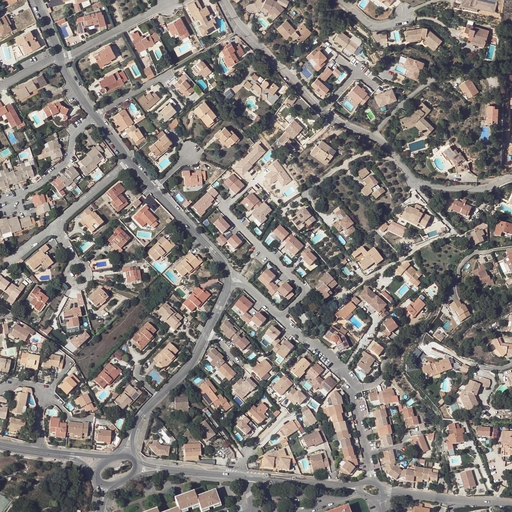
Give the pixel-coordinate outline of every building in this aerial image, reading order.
[(206,7),(202,9),(197,0),(187,6),(195,21),(199,19),(202,25),(198,27),(203,36),(216,29),(214,25),(216,23),(213,19),(208,21),(205,16),(210,14),(206,7)] [(273,0),(266,0),(263,7),(269,10),(271,8),(275,12),(273,14),(271,17),(273,20),(284,9),(277,2),(273,0)] [(479,7),(494,11),(497,3),(484,0),(455,0),(454,3),(456,4),(457,3),(458,3),(463,5),(478,9),(479,7)] [(80,33),(84,32),(83,28),(84,28),(83,25),(94,22),(95,23),(99,23),(100,26),(106,25),(103,15),(102,15),(101,11),(84,16),(85,20),(77,22),(80,33)] [(0,31),(2,35),(11,30),(10,27),(12,26),(6,15),(0,18),(0,31)] [(177,32),(178,35),(181,40),(189,35),(187,31),(180,18),(169,24),(175,34),(177,32)] [(312,33),(305,26),(303,23),(296,30),(286,20),(276,29),(281,34),(284,32),(289,37),(290,36),(294,40),(296,38),(299,41),(305,36),(307,38),(312,33)] [(175,34),(169,24),(167,25),(174,37),(178,35),(177,32),(175,34)] [(460,37),(469,39),(485,44),(489,30),(467,24),(465,30),(463,29),(460,37)] [(423,28),(405,31),(407,41),(421,39),(422,36),(426,37),(425,41),(435,49),(437,48),(439,45),(442,41),(428,29),(423,28)] [(17,46),(23,55),(40,46),(37,41),(36,41),(35,39),(34,39),(33,37),(34,36),(31,31),(15,39),(18,45),(17,46)] [(131,35),(134,40),(140,37),(141,36),(138,31),(131,35)] [(339,32),(334,39),(344,47),(341,51),(349,57),(351,55),(354,57),(359,51),(356,49),(359,44),(350,38),(350,39),(339,32)] [(144,46),(146,49),(155,44),(154,42),(160,39),(156,33),(150,36),(150,35),(143,38),(141,39),(140,37),(134,40),(132,41),(137,50),(144,46)] [(223,56),(225,61),(228,66),(235,62),(234,60),(237,58),(235,53),(234,54),(232,52),(233,51),(234,51),(235,50),(231,43),(228,44),(224,46),(223,47),(227,55),(225,55),(223,56)] [(240,45),(236,47),(240,56),(245,54),(240,45)] [(98,64),(102,62),(104,65),(112,61),(111,59),(115,57),(109,46),(105,48),(105,49),(101,51),(101,52),(94,55),(98,64)] [(318,46),(306,57),(308,60),(311,57),(317,63),(313,67),(317,71),(325,64),(322,61),(326,58),(319,51),(321,49),(318,46)] [(415,61),(408,58),(404,66),(412,69),(409,77),(417,80),(420,72),(421,72),(424,64),(415,60),(415,61)] [(200,62),(192,68),(197,74),(198,74),(200,76),(202,75),(204,77),(206,77),(211,72),(203,62),(202,62),(202,61),(201,61),(200,61),(200,62)] [(142,70),(146,77),(152,73),(149,66),(142,70)] [(327,66),(311,84),(322,95),(328,88),(322,83),(321,82),(330,70),(327,66)] [(412,69),(404,66),(404,68),(409,70),(407,76),(409,77),(412,69)] [(335,68),(332,71),(332,72),(337,76),(340,72),(335,68)] [(330,70),(321,82),(322,83),(332,72),(332,71),(330,70)] [(118,74),(117,71),(98,81),(101,87),(101,88),(100,88),(100,89),(100,90),(100,91),(100,92),(101,93),(102,93),(103,93),(104,93),(105,93),(105,92),(106,92),(118,85),(119,87),(124,84),(123,83),(127,80),(123,72),(118,74)] [(267,99),(269,97),(274,102),(279,96),(274,92),(278,88),(273,83),(268,89),(267,90),(265,89),(266,87),(269,84),(269,83),(268,82),(268,81),(267,81),(266,81),(265,81),(264,81),(261,85),(256,80),(259,77),(255,73),(251,77),(253,79),(250,83),(248,81),(244,84),(248,88),(251,85),(253,87),(256,91),(257,89),(261,92),(260,94),(261,95),(262,100),(267,99)] [(36,78),(38,82),(41,87),(47,84),(42,74),(36,78)] [(479,92),(471,78),(460,84),(465,92),(467,91),(471,97),(479,92)] [(173,85),(176,88),(178,85),(180,88),(183,91),(182,92),(186,97),(193,91),(189,86),(190,86),(184,80),(183,81),(180,79),(173,85)] [(25,86),(20,88),(15,91),(20,100),(29,95),(29,93),(37,89),(34,84),(32,80),(24,84),(25,86)] [(356,84),(347,94),(353,99),(358,103),(359,102),(362,105),(369,97),(366,94),(367,94),(364,91),(361,88),(356,84)] [(391,90),(374,96),(379,107),(396,100),(391,90)] [(149,93),(145,97),(139,102),(146,110),(159,99),(154,93),(151,95),(149,93)] [(290,95),(286,101),(293,105),(297,99),(290,95)] [(58,113),(64,116),(64,117),(67,111),(60,107),(58,102),(51,106),(51,105),(42,110),(47,118),(58,113)] [(213,119),(216,116),(204,102),(194,110),(200,117),(201,116),(208,125),(214,120),(213,119)] [(12,108),(9,109),(7,105),(3,108),(0,104),(0,103),(0,116),(4,115),(11,129),(21,123),(12,108)] [(424,118),(431,111),(423,103),(411,115),(400,119),(402,125),(405,124),(406,126),(408,125),(416,122),(424,129),(426,131),(431,125),(424,118)] [(169,104),(159,113),(166,121),(176,112),(169,104)] [(498,125),(499,109),(495,109),(496,106),(489,106),(488,117),(487,117),(487,123),(493,123),(493,125),(498,125)] [(113,115),(116,121),(118,120),(121,125),(119,126),(117,127),(119,131),(132,123),(123,109),(113,115)] [(252,122),(250,122),(251,124),(260,121),(262,119),(259,115),(252,121),(252,122)] [(172,129),(179,123),(177,118),(168,125),(172,129)] [(294,119),(284,129),(286,131),(291,136),(293,137),(303,128),(294,119)] [(422,131),(424,129),(416,122),(408,125),(408,128),(416,125),(422,131)] [(131,137),(134,142),(142,137),(137,129),(135,130),(132,125),(124,130),(127,135),(129,134),(131,137)] [(434,128),(431,125),(426,131),(423,133),(426,136),(434,128)] [(222,130),(221,129),(214,135),(218,139),(219,137),(223,141),(226,139),(228,140),(226,141),(231,145),(234,142),(239,138),(232,130),(230,132),(226,127),(222,130)] [(286,131),(278,140),(291,152),(295,148),(290,143),(294,138),(293,137),(291,136),(286,131)] [(172,142),(166,134),(150,147),(156,155),(165,147),(166,148),(170,145),(169,144),(172,142)] [(330,145),(321,139),(318,145),(316,144),(310,152),(315,156),(316,154),(324,159),(327,155),(330,158),(333,154),(329,151),(328,152),(326,151),(330,145)] [(57,140),(47,143),(48,147),(44,149),(44,150),(45,153),(59,149),(60,149),(57,140)] [(94,151),(93,150),(92,150),(86,155),(88,156),(95,165),(103,158),(100,154),(103,152),(98,145),(95,148),(94,148),(95,149),(94,151)] [(453,158),(458,164),(459,172),(470,171),(469,162),(461,151),(459,152),(456,148),(454,150),(450,145),(444,150),(451,159),(453,158)] [(61,157),(59,149),(45,153),(44,154),(45,158),(49,157),(51,161),(59,158),(61,157)] [(453,158),(451,159),(444,150),(442,152),(448,160),(449,159),(453,164),(454,163),(457,167),(458,173),(459,172),(458,164),(453,158)] [(96,166),(95,165),(88,156),(82,161),(83,162),(81,164),(83,167),(80,169),(85,175),(96,166)] [(242,172),(250,164),(244,158),(236,166),(242,172)] [(25,180),(34,177),(31,167),(26,169),(24,164),(20,165),(21,166),(25,180)] [(25,181),(25,180),(21,166),(17,167),(18,172),(13,174),(16,183),(17,184),(25,181)] [(75,185),(78,182),(75,178),(78,176),(71,167),(65,173),(66,174),(75,185)] [(358,174),(361,178),(369,172),(365,168),(358,174)] [(7,169),(3,170),(3,172),(8,185),(16,183),(13,174),(13,172),(8,174),(7,169)] [(202,181),(201,179),(205,179),(205,171),(196,171),(196,174),(189,174),(189,172),(182,172),(183,178),(184,178),(185,187),(190,187),(190,183),(197,183),(198,186),(202,186),(202,181)] [(0,174),(1,178),(0,178),(0,189),(8,187),(8,185),(3,172),(0,173),(0,174)] [(75,185),(66,174),(62,176),(63,177),(62,178),(61,177),(58,179),(65,187),(66,188),(69,184),(73,189),(76,186),(75,185)] [(232,174),(225,181),(231,187),(229,188),(235,195),(244,186),(232,174)] [(378,184),(371,176),(364,182),(368,186),(363,190),(368,197),(372,194),(373,193),(371,190),(374,188),(377,192),(374,194),(378,199),(386,192),(382,188),(381,189),(377,185),(378,184)] [(60,190),(65,187),(58,179),(58,178),(51,184),(61,196),(63,194),(60,190)] [(124,191),(118,183),(106,194),(112,201),(118,208),(126,201),(122,197),(120,198),(119,195),(120,194),(124,191)] [(213,188),(193,207),(196,211),(200,207),(204,211),(212,203),(210,202),(214,199),(213,198),(218,193),(213,188)] [(252,193),(241,203),(249,211),(253,207),(256,209),(262,204),(252,193)] [(49,202),(50,202),(48,198),(44,200),(42,196),(38,197),(38,195),(31,197),(35,207),(36,207),(49,202)] [(126,201),(118,208),(112,201),(110,203),(118,213),(128,204),(126,201)] [(469,220),(474,209),(456,201),(451,212),(469,220)] [(48,207),(52,205),(51,202),(50,202),(49,202),(36,207),(40,219),(44,218),(42,214),(49,212),(48,207)] [(262,204),(256,209),(252,214),(261,224),(267,219),(265,216),(272,210),(264,202),(262,204)] [(418,225),(425,229),(431,217),(424,214),(423,215),(419,213),(421,209),(422,207),(417,205),(415,210),(409,207),(409,208),(408,207),(402,219),(417,227),(418,225)] [(149,208),(146,206),(139,212),(141,215),(138,218),(145,225),(146,223),(150,227),(151,226),(153,229),(158,225),(155,221),(157,220),(152,214),(150,216),(146,211),(147,210),(149,208)] [(200,207),(196,211),(196,212),(200,216),(205,212),(204,211),(200,207)] [(295,218),(291,221),(299,231),(305,226),(306,227),(315,220),(311,216),(310,216),(303,208),(295,214),(296,216),(295,218)] [(89,229),(91,232),(103,223),(93,211),(91,212),(89,209),(80,216),(83,219),(85,218),(90,223),(88,225),(90,228),(89,229)] [(338,231),(342,228),(348,237),(355,231),(351,226),(353,225),(341,210),(336,214),(341,222),(335,227),(338,231)] [(9,219),(10,221),(7,222),(11,232),(11,234),(21,230),(20,229),(17,221),(16,217),(9,219)] [(220,217),(213,224),(222,233),(230,227),(220,217)] [(82,221),(89,229),(90,228),(88,225),(90,223),(85,218),(83,219),(82,221)] [(143,226),(145,225),(138,218),(136,220),(143,226)] [(7,222),(7,220),(4,221),(3,220),(0,220),(0,233),(1,235),(11,232),(7,222)] [(44,226),(41,220),(35,222),(37,228),(44,226)] [(389,226),(386,222),(379,229),(382,232),(389,226)] [(511,240),(511,238),(511,225),(498,222),(494,236),(511,240)] [(280,226),(273,233),(282,241),(284,240),(287,243),(293,237),(290,233),(289,234),(280,226)] [(479,231),(471,234),(476,245),(484,242),(483,239),(486,238),(483,230),(479,231)] [(120,248),(130,238),(122,231),(118,235),(115,232),(108,240),(110,243),(112,241),(113,240),(117,243),(116,245),(120,249),(120,248)] [(216,240),(219,243),(224,238),(221,235),(216,240)] [(224,238),(219,243),(222,246),(227,242),(234,249),(241,243),(237,238),(234,235),(228,241),(224,238)] [(293,237),(287,243),(286,244),(288,247),(287,248),(295,255),(304,246),(293,236),(293,237)] [(158,242),(147,253),(155,262),(160,257),(161,258),(161,257),(164,254),(164,253),(171,245),(167,241),(163,237),(158,242)] [(164,253),(164,254),(161,257),(162,259),(175,246),(169,239),(167,241),(171,245),(164,253)] [(41,251),(27,262),(34,270),(41,264),(42,266),(46,263),(49,267),(53,263),(46,255),(45,255),(44,254),(49,249),(45,245),(40,250),(41,251)] [(377,265),(384,260),(374,247),(367,253),(363,247),(353,254),(355,258),(362,253),(366,258),(359,264),(363,269),(373,261),(375,262),(377,265)] [(306,249),(301,255),(304,258),(303,260),(310,267),(317,259),(306,249)] [(185,258),(174,269),(182,277),(187,273),(188,274),(192,270),(191,269),(199,262),(194,257),(190,253),(185,258)] [(191,269),(192,270),(188,274),(189,275),(203,262),(196,255),(194,257),(199,262),(191,269)] [(364,270),(375,262),(373,261),(363,269),(364,270)] [(398,270),(402,275),(404,272),(411,279),(410,280),(414,284),(424,273),(423,272),(421,268),(417,271),(410,266),(408,262),(401,267),(398,270)] [(489,287),(495,284),(493,280),(491,280),(489,275),(488,276),(483,265),(479,266),(480,268),(474,271),(475,275),(478,274),(480,279),(482,285),(487,283),(489,287)] [(127,283),(141,281),(139,270),(133,271),(133,267),(122,269),(123,273),(125,273),(127,272),(128,278),(126,278),(127,283)] [(275,277),(267,269),(261,276),(270,283),(266,287),(270,291),(274,286),(275,285),(271,282),(275,277)] [(330,291),(338,284),(328,273),(320,280),(322,282),(316,287),(318,290),(326,299),(330,296),(328,293),(330,291)] [(0,288),(4,291),(9,284),(6,281),(1,278),(2,277),(0,275),(0,288)] [(10,282),(9,284),(4,291),(10,295),(7,298),(13,302),(25,286),(21,283),(17,288),(16,289),(15,288),(16,287),(10,282)] [(278,290),(274,286),(270,291),(268,292),(272,296),(278,290),(285,297),(293,290),(286,282),(279,289),(278,290)] [(199,302),(206,295),(201,290),(197,286),(192,292),(192,293),(182,304),(183,304),(186,307),(191,312),(196,306),(197,307),(200,303),(199,302)] [(40,290),(36,287),(30,296),(33,299),(31,302),(35,305),(34,307),(38,310),(44,301),(46,303),(49,299),(43,295),(39,292),(40,290)] [(360,296),(369,305),(379,313),(382,311),(384,308),(387,305),(377,296),(367,287),(360,296)] [(88,299),(95,307),(99,303),(103,299),(105,301),(108,298),(100,288),(88,299)] [(199,302),(200,303),(197,307),(198,308),(210,295),(203,288),(201,290),(206,295),(199,302)] [(324,301),(326,299),(318,290),(316,292),(324,301)] [(385,291),(382,294),(391,301),(393,297),(385,291)] [(83,293),(77,295),(80,307),(86,305),(83,293)] [(243,296),(235,305),(245,313),(253,304),(243,296)] [(355,297),(352,300),(357,305),(360,301),(355,297)] [(413,303),(411,302),(404,310),(401,307),(401,306),(398,310),(406,317),(408,315),(411,317),(415,312),(416,313),(424,304),(418,298),(413,303)] [(408,299),(401,307),(404,310),(411,302),(408,299)] [(455,312),(457,311),(463,320),(471,314),(465,305),(463,306),(462,305),(459,300),(451,305),(455,312)] [(46,303),(44,301),(38,310),(40,311),(46,303)] [(176,312),(165,302),(157,311),(163,316),(162,317),(166,321),(167,320),(174,327),(179,322),(183,318),(177,312),(176,312)] [(338,319),(342,317),(344,320),(345,319),(351,314),(356,308),(351,302),(335,315),(338,319)] [(67,322),(68,328),(78,327),(77,317),(81,317),(80,308),(71,310),(71,311),(62,313),(64,320),(69,319),(69,322),(67,322)] [(249,315),(244,321),(248,324),(251,320),(259,327),(266,320),(258,313),(253,318),(249,315)] [(167,320),(166,321),(162,317),(161,318),(174,331),(181,323),(179,322),(174,327),(167,320)] [(224,330),(227,333),(225,334),(229,338),(231,337),(234,340),(238,335),(241,333),(239,331),(227,319),(220,326),(224,330)] [(383,325),(386,328),(382,332),(388,337),(390,334),(390,333),(397,327),(391,319),(383,325)] [(152,335),(156,330),(148,322),(137,333),(131,338),(135,342),(141,347),(148,339),(149,340),(153,336),(152,335)] [(25,342),(30,335),(32,336),(35,332),(28,327),(25,330),(17,325),(12,333),(18,337),(25,342)] [(272,326),(265,334),(274,341),(272,344),(275,347),(278,344),(280,341),(277,338),(281,334),(272,326)] [(333,326),(326,335),(332,339),(332,342),(334,344),(337,343),(338,345),(336,346),(339,352),(349,347),(344,335),(339,332),(340,331),(333,326)] [(78,338),(77,337),(71,340),(76,349),(93,339),(88,331),(78,338)] [(245,347),(249,343),(243,337),(242,339),(238,335),(234,340),(232,341),(236,345),(237,344),(239,347),(242,350),(245,347)] [(154,337),(153,336),(149,340),(148,339),(141,347),(135,342),(133,344),(140,351),(154,337)] [(511,355),(511,344),(511,345),(510,346),(502,344),(499,338),(493,341),(496,349),(499,348),(501,353),(507,353),(507,354),(511,355)] [(278,344),(275,347),(272,350),(276,353),(280,349),(287,355),(294,347),(286,341),(281,347),(278,344)] [(173,355),(177,350),(169,343),(154,359),(157,362),(163,367),(170,359),(171,360),(174,356),(173,355)] [(383,350),(375,344),(370,351),(377,357),(383,350)] [(214,367),(215,365),(218,368),(224,362),(221,359),(223,357),(214,348),(207,354),(213,360),(210,363),(214,367)] [(503,357),(507,354),(507,353),(501,353),(499,348),(496,349),(503,357)] [(20,363),(26,364),(28,354),(22,353),(20,363)] [(60,356),(46,353),(44,364),(51,365),(58,366),(57,368),(61,369),(63,360),(60,359),(60,356)] [(31,365),(33,366),(33,368),(37,369),(39,356),(28,354),(26,364),(31,365)] [(311,365),(315,360),(308,354),(303,358),(311,365)] [(360,370),(366,374),(370,369),(368,368),(374,360),(366,355),(357,367),(360,370)] [(1,369),(8,370),(10,361),(1,359),(1,357),(0,356),(0,371),(0,372),(1,369)] [(175,357),(174,356),(171,360),(170,359),(163,367),(157,362),(155,365),(162,371),(175,357)] [(267,372),(273,367),(265,358),(260,364),(256,367),(255,367),(253,369),(261,378),(267,372)] [(297,365),(291,372),(297,377),(303,371),(304,372),(311,365),(303,358),(299,363),(297,365)] [(433,363),(423,366),(425,372),(424,373),(425,375),(432,373),(435,374),(436,372),(439,373),(447,370),(450,366),(444,361),(438,363),(434,364),(433,363)] [(218,368),(217,369),(219,370),(229,380),(236,373),(224,362),(218,368)] [(316,362),(307,372),(315,380),(312,382),(315,385),(320,380),(321,378),(319,376),(324,370),(316,362)] [(104,369),(94,380),(102,388),(107,383),(108,384),(112,380),(111,379),(118,371),(113,367),(109,363),(104,369)] [(469,373),(471,366),(465,364),(463,371),(469,373)] [(111,379),(112,380),(108,384),(109,385),(122,371),(115,365),(113,367),(118,371),(111,379)] [(303,371),(297,377),(299,380),(305,373),(304,372),(303,371)] [(264,381),(270,375),(267,372),(261,378),(264,381)] [(68,393),(80,382),(71,373),(68,377),(69,378),(65,383),(61,386),(68,393)] [(261,382),(254,374),(253,376),(260,383),(261,382)] [(323,382),(320,380),(315,385),(313,387),(316,390),(319,387),(322,390),(324,388),(329,392),(337,383),(329,376),(324,381),(323,382)] [(248,377),(245,380),(243,382),(250,390),(251,391),(257,385),(248,377)] [(464,391),(463,391),(461,396),(468,411),(478,407),(476,401),(474,397),(474,395),(476,395),(479,385),(487,388),(489,386),(490,383),(490,382),(489,380),(482,377),(478,380),(475,382),(470,380),(466,391),(464,391)] [(236,390),(235,390),(239,393),(241,391),(245,395),(250,390),(243,382),(240,379),(233,386),(236,390)] [(291,387),(282,379),(272,388),(270,386),(268,389),(274,394),(276,392),(281,396),(291,387)] [(217,391),(208,380),(199,387),(202,391),(201,392),(210,404),(212,403),(213,404),(214,405),(216,405),(217,405),(219,405),(220,405),(225,411),(231,407),(224,397),(223,398),(220,394),(216,397),(213,394),(217,391)] [(124,390),(125,390),(114,401),(117,404),(123,410),(127,405),(128,405),(132,401),(131,400),(138,393),(133,388),(129,384),(124,390)] [(67,394),(68,393),(61,386),(60,387),(67,394)] [(131,400),(132,401),(128,405),(129,406),(142,393),(135,386),(133,388),(138,393),(131,400)] [(294,388),(286,396),(290,400),(292,397),(297,402),(300,404),(306,397),(299,390),(297,392),(294,388)] [(341,404),(343,403),(342,399),(341,396),(339,397),(338,392),(336,391),(330,396),(333,406),(341,404)] [(394,392),(393,392),(386,393),(386,391),(382,392),(384,402),(385,405),(399,403),(397,396),(395,397),(394,392)] [(18,392),(17,399),(16,404),(13,404),(11,413),(24,415),(26,407),(25,406),(27,394),(18,392)] [(209,406),(210,404),(201,392),(199,394),(209,406)] [(379,401),(380,403),(384,402),(382,392),(369,395),(371,403),(379,401)] [(87,394),(77,399),(79,404),(81,408),(84,406),(92,403),(87,394)] [(173,410),(182,410),(188,409),(187,397),(174,398),(175,402),(172,402),(173,410)] [(256,409),(253,406),(248,411),(261,423),(265,418),(262,414),(267,409),(262,403),(256,409)] [(332,415),(343,412),(341,404),(333,406),(328,407),(330,415),(332,415)] [(415,418),(412,409),(403,411),(405,421),(409,420),(410,428),(419,426),(417,418),(415,418)] [(317,421),(308,410),(303,413),(311,425),(317,421)] [(374,416),(375,416),(375,417),(376,420),(377,420),(386,418),(386,416),(385,410),(382,411),(373,413),(374,416)] [(343,412),(332,415),(334,423),(343,421),(342,417),(344,417),(343,412)] [(245,416),(236,425),(245,434),(250,429),(248,427),(252,423),(245,416)] [(11,418),(9,428),(17,430),(23,432),(26,421),(11,418)] [(378,425),(376,425),(377,429),(388,427),(386,418),(377,420),(378,425)] [(59,419),(50,419),(49,436),(65,437),(66,432),(65,432),(61,432),(61,429),(65,429),(66,429),(66,425),(58,424),(59,419)] [(297,429),(297,428),(300,426),(297,420),(293,422),(292,420),(280,427),(285,436),(297,429)] [(204,421),(196,428),(206,441),(215,434),(204,421)] [(349,429),(348,425),(346,425),(345,421),(343,421),(334,423),(333,424),(335,432),(336,432),(347,429),(349,429)] [(68,433),(73,433),(82,434),(83,423),(69,422),(68,433)] [(453,450),(452,445),(465,442),(463,433),(464,433),(463,428),(460,429),(456,430),(455,425),(454,424),(445,426),(446,432),(453,430),(454,434),(447,436),(448,442),(446,442),(448,451),(453,450)] [(390,435),(392,434),(390,426),(388,427),(377,429),(378,433),(380,432),(381,437),(390,435)] [(478,428),(478,437),(493,438),(494,429),(478,428)] [(349,437),(351,437),(350,433),(348,434),(347,429),(336,432),(338,440),(339,440),(349,437)] [(106,441),(111,442),(112,432),(98,430),(97,444),(105,444),(106,441)] [(315,445),(323,441),(318,430),(303,438),(306,445),(307,447),(315,443),(315,445)] [(511,432),(505,432),(504,445),(502,445),(502,448),(504,448),(503,456),(510,456),(510,454),(511,453),(511,432)] [(422,438),(421,434),(411,438),(413,442),(414,441),(419,455),(429,451),(424,438),(422,438)] [(381,437),(380,437),(381,441),(382,441),(384,448),(393,445),(392,442),(391,439),(390,435),(381,437)] [(351,445),(353,445),(352,441),(350,441),(349,437),(339,440),(341,448),(351,445)] [(168,457),(169,448),(160,447),(155,441),(148,447),(155,456),(168,457)] [(184,445),(185,457),(198,456),(200,456),(200,444),(184,445)] [(234,453),(228,445),(222,449),(229,458),(234,453)] [(355,454),(354,450),(352,450),(351,445),(341,448),(344,457),(355,454)] [(279,468),(289,470),(291,459),(289,459),(288,456),(287,455),(284,448),(277,451),(280,459),(280,461),(277,461),(277,467),(279,467),(279,468)] [(264,456),(264,460),(263,467),(274,468),(274,467),(277,467),(277,461),(280,461),(280,459),(277,451),(277,450),(268,454),(267,457),(264,456)] [(393,451),(383,453),(385,461),(395,459),(393,451)] [(313,472),(325,469),(324,467),(329,466),(329,465),(327,458),(322,459),(321,453),(309,456),(313,472)] [(338,470),(342,473),(344,473),(345,471),(349,473),(355,467),(352,465),(354,463),(356,462),(355,458),(347,460),(338,470)] [(386,465),(388,474),(395,480),(402,471),(395,466),(395,465),(394,465),(393,463),(386,465)] [(414,482),(418,483),(418,479),(418,477),(423,478),(424,469),(415,468),(415,472),(414,482)] [(423,480),(429,481),(429,480),(429,478),(432,478),(432,480),(431,481),(437,482),(438,474),(436,474),(436,470),(424,469),(423,478),(423,480)] [(402,471),(395,480),(414,482),(415,472),(403,470),(402,471)] [(476,486),(471,470),(460,474),(462,480),(457,482),(459,489),(464,487),(465,490),(476,486)] [(208,509),(214,507),(221,504),(215,490),(196,497),(194,491),(175,498),(179,508),(166,511),(158,511),(157,509),(148,511),(181,511),(187,510),(192,508),(200,505),(200,507),(202,511),(208,509)] [(419,508),(415,508),(414,511),(429,511),(430,510),(422,509),(423,502),(421,501),(419,508)]
